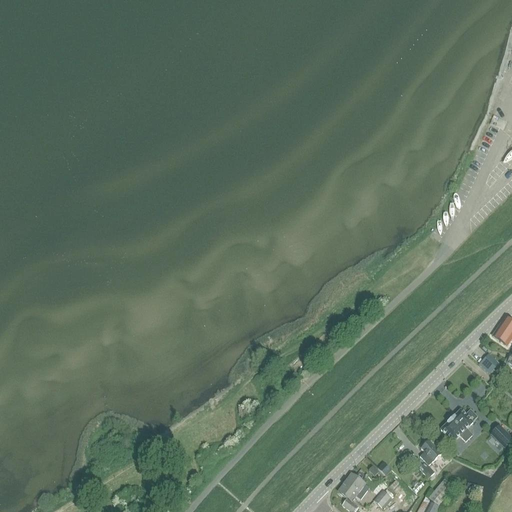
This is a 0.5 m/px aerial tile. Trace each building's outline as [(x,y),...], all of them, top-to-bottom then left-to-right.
[(472,210),(479,217),(488,210),(481,202),(472,210)] [(504,320),(492,338),(506,348),(511,339),(511,334),(509,332),(511,327),(511,324),(506,321),(504,320)] [(499,365),(488,355),(479,366),(489,375),(499,365)] [(460,412),(440,432),(452,444),(472,424),(477,419),(470,412),(465,417),(464,416),(465,415),(463,413),(462,414),(460,412)] [(511,440),(499,427),(490,436),(505,450),(511,442),(511,440)] [(428,467),(441,456),(429,442),(420,450),(424,454),(419,458),(425,464),(418,470),(428,480),(434,475),(428,467)] [(374,478),(378,474),(372,469),(368,473),(374,478)] [(351,476),(338,494),(347,501),(342,507),(348,511),(355,511),(358,509),(351,504),(354,500),(360,492),(364,486),(351,476)] [(437,511),(439,510),(437,509),(453,489),(444,482),(428,501),(431,504),(430,505),(429,505),(424,511),(437,511)] [(385,490),(393,494),(396,489),(389,485),(385,490)] [(381,510),(390,499),(382,492),(373,504),(381,510)]
